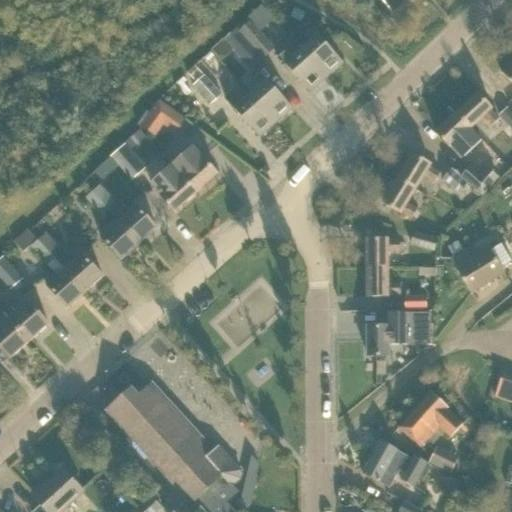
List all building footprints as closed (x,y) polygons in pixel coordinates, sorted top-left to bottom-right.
[(379,0),(392,14),(407,0),(379,0)] [(240,33),(265,59),(275,50),(251,22),(240,33)] [(343,64),(310,26),(302,32),(312,42),(302,51),(327,79),(343,64)] [(251,72),(265,59),(240,33),(238,31),(225,44),(251,72)] [(310,93),(327,79),(302,51),(292,59),(283,49),(276,55),(310,93)] [(511,62),(501,73),(511,84),(511,62)] [(261,87),(251,95),(276,123),(292,109),(259,71),(252,77),(261,87)] [(193,86),(210,106),(222,96),(204,76),(193,86)] [(259,138),(276,123),(251,95),(241,104),(233,94),(226,100),(259,138)] [(477,94),(457,114),(471,129),(483,118),(491,126),(498,120),(490,111),(492,110),(477,94)] [(186,121),(160,103),(150,116),(151,117),(176,135),(186,121)] [(511,130),(511,112),(508,108),(499,116),(511,130)] [(471,129),(457,114),(436,134),(461,160),(481,141),(470,130),(471,129)] [(132,180),(145,169),(125,146),(112,157),(132,180)] [(182,178),(196,194),(218,175),(204,159),(203,160),(193,149),(183,158),(172,167),(182,178)] [(413,155),(398,179),(416,190),(424,177),(434,183),(440,173),(430,167),(431,166),(413,155)] [(467,184),(482,197),(498,179),(486,168),(481,174),(471,166),(460,178),(467,184)] [(196,194),(182,178),(172,167),(152,185),(175,213),(196,194)] [(442,180),(458,194),(467,184),(460,178),(451,170),(442,180)] [(407,204),(416,190),(398,179),(383,204),(401,215),(402,213),(412,219),(417,210),(407,204)] [(109,210),(115,204),(99,187),(93,192),(109,210)] [(85,200),(101,217),(109,210),(93,192),(85,200)] [(138,207),(119,223),(139,245),(157,229),(138,207)] [(139,245),(119,223),(112,230),(101,239),(121,261),(139,245)] [(29,230),(16,242),(25,252),(31,247),(38,240),(29,230)] [(46,234),(38,241),(85,293),(103,277),(84,255),(74,264),(62,251),(62,252),(46,234)] [(414,235),(411,246),(434,253),(437,241),(414,235)] [(67,310),(85,293),(38,241),(31,248),(58,278),(47,287),(67,310)] [(367,241),(367,269),(388,269),(388,252),(400,252),(399,242),(388,242),(388,241),(367,241)] [(503,270),(489,248),(471,259),(466,250),(450,260),(471,295),(505,274),(503,270)] [(0,260),(0,279),(10,291),(23,279),(3,258),(0,260)] [(388,269),(367,269),(367,298),(388,298),(388,296),(400,296),(400,285),(388,285),(388,269)] [(405,297),(405,310),(425,310),(425,297),(405,297)] [(18,312),(9,319),(30,343),(49,325),(29,302),(18,312)] [(0,323),(2,326),(0,327),(0,348),(10,360),(30,343),(9,319),(4,313),(0,316),(0,323)] [(391,327),(367,328),(368,357),(389,357),(389,338),(411,338),(411,326),(419,326),(419,314),(399,313),(399,325),(391,325),(391,327)] [(152,385),(139,397),(132,390),(107,412),(191,504),(185,510),(182,507),(176,511),(234,511),(227,504),(239,493),(233,486),(240,477),(241,470),(219,446),(213,452),(152,385)] [(448,410),(431,393),(399,429),(421,448),(439,427),(451,438),(463,424),(448,410)] [(381,442),(363,474),(390,489),(400,473),(404,475),(401,481),(413,488),(427,464),(415,457),(413,460),(381,442)] [(429,463),(450,475),(459,459),(437,447),(429,463)] [(61,511),(84,492),(64,470),(33,498),(46,511),(44,511),(61,511)] [(151,497),(139,508),(143,511),(159,511),(162,510),(151,497)] [(420,511),(404,503),(399,511),(420,511)]
